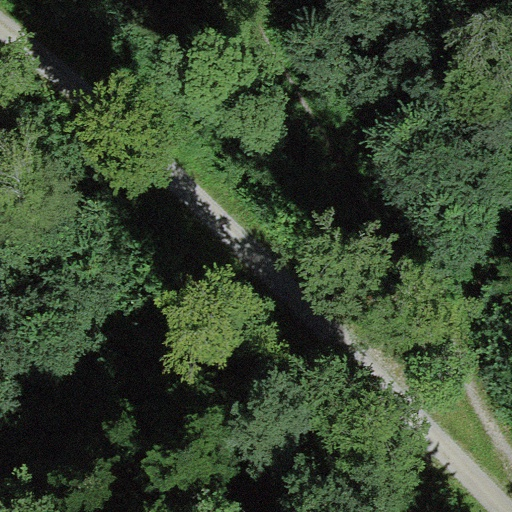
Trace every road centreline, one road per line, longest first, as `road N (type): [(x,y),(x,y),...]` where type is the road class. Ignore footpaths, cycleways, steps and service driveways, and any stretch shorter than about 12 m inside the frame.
road 1 (track): [(511,495),(90,92),(0,20)]
road 2 (track): [(504,485),(431,292),(260,0)]
road 3 (track): [(504,485),(511,350)]
